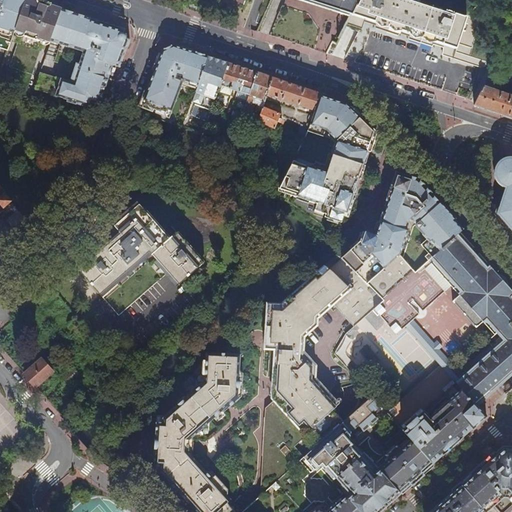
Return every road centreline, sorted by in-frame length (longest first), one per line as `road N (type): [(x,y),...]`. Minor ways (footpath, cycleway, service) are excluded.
road 1 (residential): [(152,17),(78,205),(54,246),(0,294)]
road 2 (tertiary): [(152,17),(330,76)]
road 3 (tertiary): [(330,76),(440,183)]
road 4 (residential): [(508,417),(402,511)]
road 5 (residential): [(369,47),(453,75),(445,109)]
